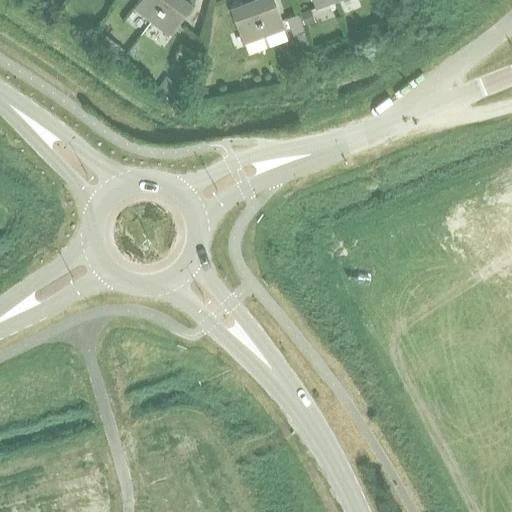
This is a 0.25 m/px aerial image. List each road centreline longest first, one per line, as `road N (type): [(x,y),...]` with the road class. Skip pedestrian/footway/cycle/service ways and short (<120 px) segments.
road 1 (secondary): [(357,511),(299,404),(257,356)]
road 2 (residential): [(419,112),(439,79),(511,22)]
road 3 (tertiary): [(301,155),(245,158),(177,188)]
road 4 (tertiary): [(301,155),(419,112)]
road 5 (tertiary): [(122,186),(65,138),(21,115)]
road 6 (tertiary): [(21,115),(99,210)]
road 7 (unclassified): [(0,322),(111,273)]
